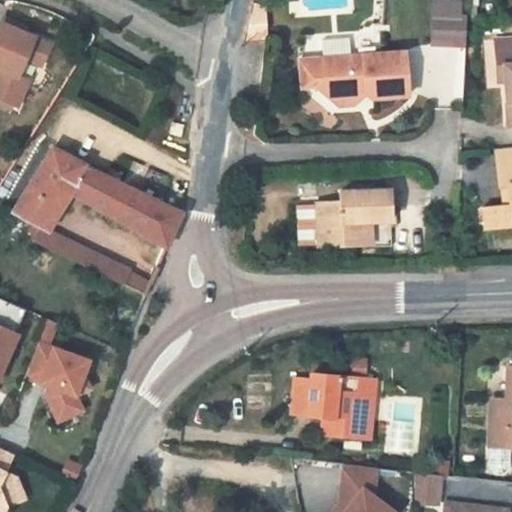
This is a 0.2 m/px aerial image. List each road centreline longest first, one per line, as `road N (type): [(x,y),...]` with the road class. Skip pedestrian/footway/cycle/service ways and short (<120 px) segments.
road 1 (tertiary): [(511,293),(291,301),(197,327)]
road 2 (residential): [(208,147),(446,148)]
road 3 (tertiary): [(197,327),(140,390),(86,511)]
road 4 (unclassified): [(197,327),(208,147)]
road 5 (residential): [(216,75),(96,0)]
